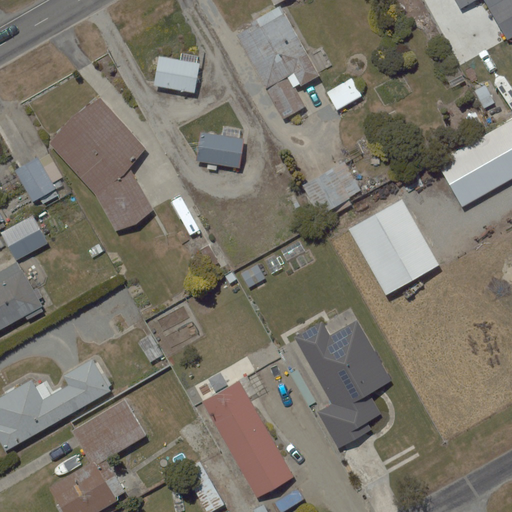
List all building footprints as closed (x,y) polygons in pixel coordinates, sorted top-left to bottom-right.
[(505,41),(511,37),(511,0),(452,0),(461,16),(484,4),(505,41)] [(297,97),(319,86),(282,15),(235,39),(280,125),(305,112),(297,97)] [(202,65),(160,59),(156,91),(197,98),(202,65)] [(354,80),(326,93),(336,115),(364,102),(354,80)] [(117,237),(132,236),(158,219),(131,170),(149,154),(102,101),(49,149),(96,202),(117,237)] [(511,164),(511,105),(418,160),(444,204),(511,164)] [(242,138),(199,135),(197,169),(239,172),(242,138)] [(354,199),(391,182),(377,153),(304,187),(318,216),(326,212),(330,220),(358,207),(354,199)] [(41,165),(17,179),(36,212),(60,199),(41,165)] [(421,260),(386,199),(333,230),(368,291),(421,260)] [(34,223),(4,239),(18,266),(48,250),(34,223)] [(19,269),(0,279),(0,340),(44,317),(19,269)] [(361,432),(381,420),(370,402),(392,389),(356,328),(334,341),(325,325),(295,342),(333,405),(314,417),(338,458),(367,441),(361,432)] [(72,386),(57,395),(49,381),(40,386),(36,379),(0,400),(0,420),(5,429),(0,432),(0,448),(5,458),(113,393),(91,355),(64,371),(72,386)] [(245,386),(204,409),(260,508),(301,485),(245,386)] [(150,443),(126,400),(70,432),(90,469),(47,493),(57,511),(111,511),(131,501),(111,465),(150,443)] [(201,467),(184,477),(204,511),(219,511),(226,509),(201,467)]
